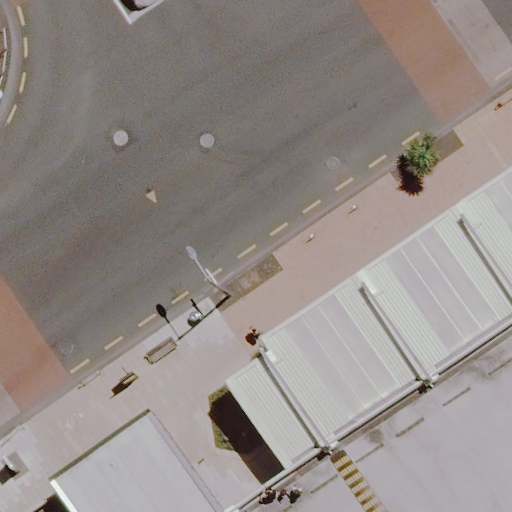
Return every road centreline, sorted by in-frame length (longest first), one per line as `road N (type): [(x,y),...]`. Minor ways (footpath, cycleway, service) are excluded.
road 1 (tertiary): [(471,0),(227,170)]
road 2 (tertiary): [(227,170),(0,327)]
road 3 (residential): [(113,0),(227,170)]
